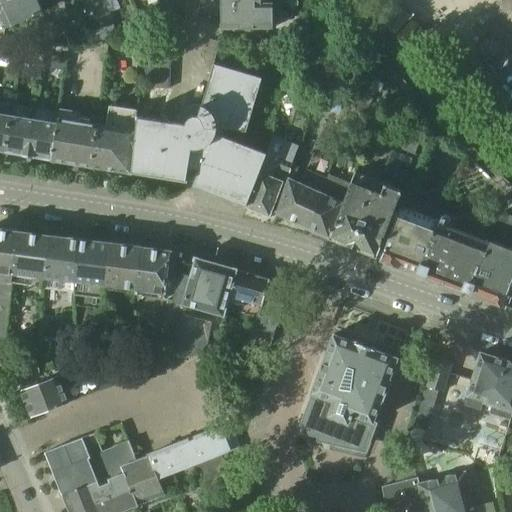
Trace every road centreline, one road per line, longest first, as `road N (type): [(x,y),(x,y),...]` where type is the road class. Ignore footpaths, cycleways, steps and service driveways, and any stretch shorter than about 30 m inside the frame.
road 1 (tertiary): [(511,331),(207,228),(0,195)]
road 2 (unknown): [(437,306),(380,455),(364,473),(345,476),(307,459),(293,433),(350,276)]
road 3 (unknown): [(5,452),(189,382)]
